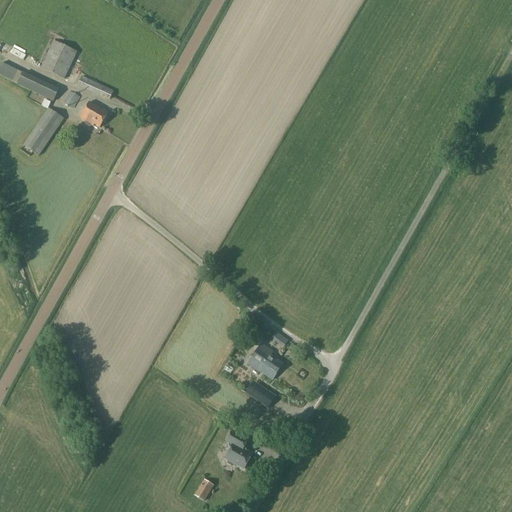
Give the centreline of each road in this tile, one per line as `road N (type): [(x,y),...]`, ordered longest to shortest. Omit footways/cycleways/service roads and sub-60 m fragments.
road 1 (unclassified): [(334,367),(112,191)]
road 2 (unclassified): [(334,367),(455,153)]
road 3 (unclassified): [(0,401),(112,191)]
road 4 (unclassified): [(112,191),(218,0)]
road 5 (unclassified): [(251,511),(334,367)]
